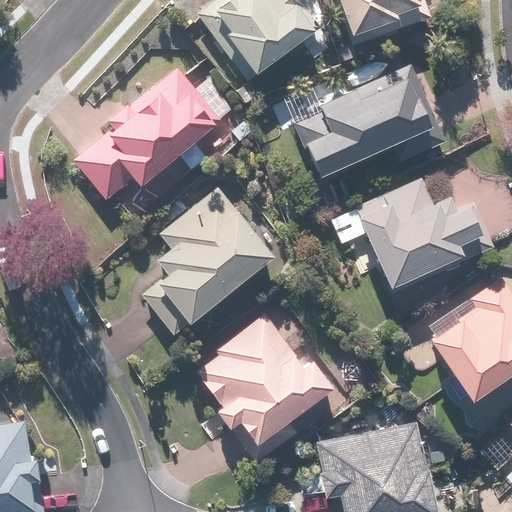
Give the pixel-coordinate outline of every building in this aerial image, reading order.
[(218,0),(198,16),(248,80),(321,23),(308,6),(308,0),(218,0)] [(342,0),(353,30),(403,13),(402,10),(427,1),(426,0),(342,0)] [(222,116),(178,63),(110,119),(114,124),(73,158),(106,199),(138,173),(144,180),(222,116)] [(327,105),(297,118),(323,174),(437,121),(410,63),(325,101),(327,105)] [(424,174),(358,202),(393,282),(468,250),(464,241),(488,230),(476,201),(462,207),(456,193),(436,202),(424,174)] [(281,254),(220,185),(159,230),(173,248),(161,256),(171,270),(145,289),(176,331),(281,254)] [(511,291),(500,274),(470,296),(477,306),(439,334),(482,393),(511,370),(511,291)] [(292,420),(337,383),(316,357),(308,364),(263,309),(215,348),(219,353),(195,372),(239,426),(249,418),(257,429),(243,441),(260,462),(300,429),(292,420)] [(0,511),(41,504),(37,475),(45,474),(42,454),(34,455),(28,420),(0,424),(0,511)] [(421,420),(417,421),(316,440),(326,491),(343,488),(347,511),(441,511),(433,464),(430,464),(421,420)]
